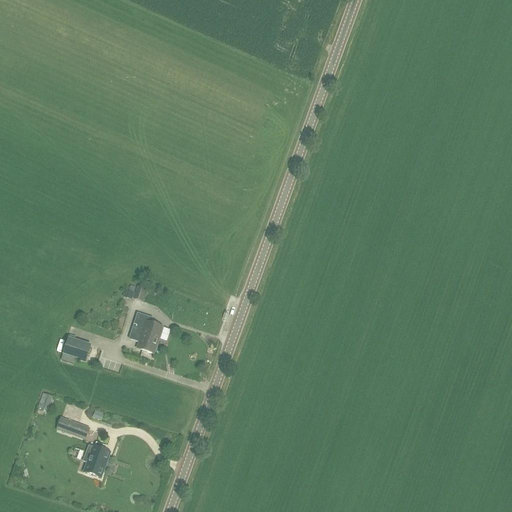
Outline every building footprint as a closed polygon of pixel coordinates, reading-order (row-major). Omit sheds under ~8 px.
[(133,299),(141,301),(145,289),(137,287),(133,299)] [(161,330),(145,325),(143,330),(133,327),(128,341),(138,345),(136,351),(152,357),(161,330)] [(85,363),(90,346),(67,339),(62,355),(85,363)] [(38,409),(46,412),(51,398),(43,395),(38,409)] [(92,420),(100,423),(103,415),(94,412),(92,420)] [(56,432),(85,442),(90,431),(60,420),(56,432)] [(94,449),(92,448),(90,457),(86,455),(83,464),(87,465),(84,475),(101,480),(109,454),(104,452),(106,448),(95,444),(94,449)]
